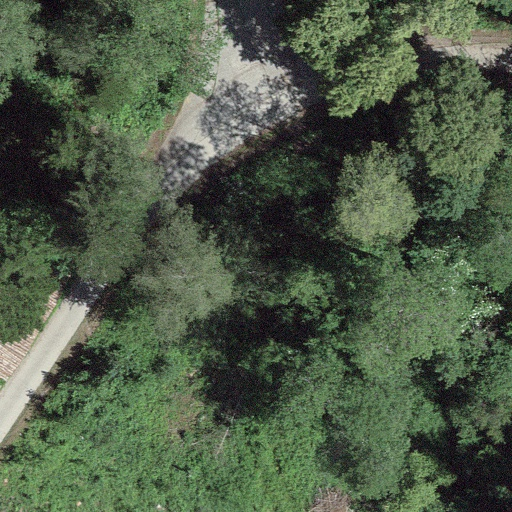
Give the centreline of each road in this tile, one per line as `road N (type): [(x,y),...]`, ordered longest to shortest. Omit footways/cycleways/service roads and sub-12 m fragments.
road 1 (track): [(256,0),(301,102),(225,137),(184,178),(0,431)]
road 2 (track): [(301,102),(377,81),(511,65)]
